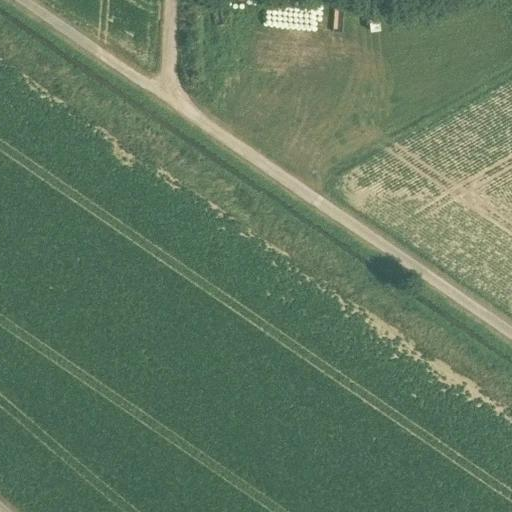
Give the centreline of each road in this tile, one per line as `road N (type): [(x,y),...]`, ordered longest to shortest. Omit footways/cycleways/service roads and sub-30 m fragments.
road 1 (track): [(511,326),(25,0)]
road 2 (track): [(307,190),(511,73)]
